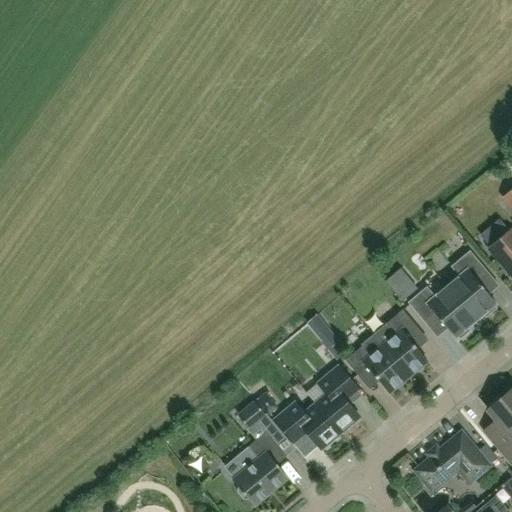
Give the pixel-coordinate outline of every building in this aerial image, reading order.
[(488,249),(511,277),(511,191),(503,198),(511,209),(511,232),(510,231),(488,249)] [(447,288),(475,321),(483,315),(486,318),(496,309),(493,306),(495,304),(475,279),(485,271),(469,252),(451,268),(459,277),(447,288)] [(475,321),(447,288),(435,298),(426,288),(408,303),(423,322),(434,313),(455,339),(457,337),(460,340),(470,331),(467,328),(475,321)] [(372,336),(374,338),(408,378),(427,362),(406,336),(417,327),(403,311),(372,336)] [(388,394),(408,378),(374,338),(345,361),(358,377),(367,369),(388,394)] [(340,434),(359,418),(347,404),(349,403),(349,398),(357,392),(358,391),(338,367),(317,384),(326,395),(315,404),(340,434)] [(483,431),(510,464),(511,462),(511,390),(487,410),(496,421),(483,431)] [(254,403),(238,416),(248,428),(264,416),(254,403)] [(303,437),(307,437),(308,436),(320,450),(340,434),(315,404),(304,414),(295,403),(274,421),(294,445),(295,444),(295,443),(303,437)] [(248,500),(253,506),(287,478),(276,465),(286,457),(266,433),(247,448),(258,461),(233,482),(238,488),(238,493),(243,500),(248,500)] [(489,467),(461,433),(415,472),(432,492),(458,470),(469,484),(489,467)] [(506,511),(494,497),(477,511),(506,511)]
